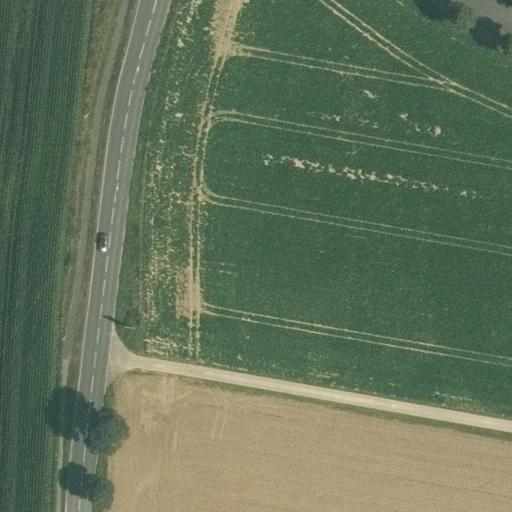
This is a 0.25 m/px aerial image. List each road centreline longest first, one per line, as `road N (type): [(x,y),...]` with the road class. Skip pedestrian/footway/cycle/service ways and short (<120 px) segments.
road 1 (secondary): [(153,0),(126,113),(80,511)]
road 2 (track): [(96,353),(511,427)]
